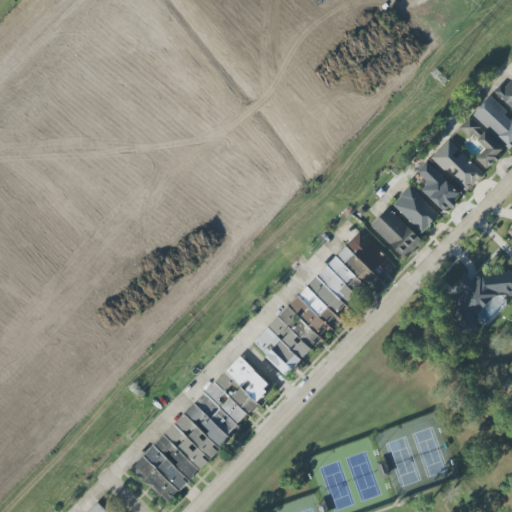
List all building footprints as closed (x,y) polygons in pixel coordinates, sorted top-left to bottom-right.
[(511,77),(496,95),(511,109),(511,77)] [(511,117),(490,97),(473,115),(510,150),(511,147),(511,117)] [(480,128),(471,118),(460,128),(469,138),(480,128)] [(476,159),(487,170),(504,151),(485,132),(476,141),(485,149),(476,159)] [(433,154),(449,176),(451,174),(464,191),(482,178),(453,139),(433,154)] [(417,172),(428,182),(421,190),(445,213),(462,195),(427,161),(417,172)] [(392,205),(422,234),(440,215),(410,186),(392,205)] [(371,227),(405,259),(422,241),(388,208),(371,227)] [(253,346),(287,376),(320,339),(317,336),(355,294),(352,291),(360,282),(368,288),(373,282),(375,284),(393,263),(358,232),(317,278),(325,285),(316,295),(306,286),(253,346)] [(476,331),(477,316),(498,294),(511,294),(511,274),(481,272),(473,281),(465,274),(455,285),(463,292),(456,299),(454,325),(460,330),(476,331)] [(131,470),(167,504),(189,482),(209,461),(219,451),(216,448),(273,388),(239,357),(131,470)] [(107,511),(98,503),(89,511),(107,511)]
